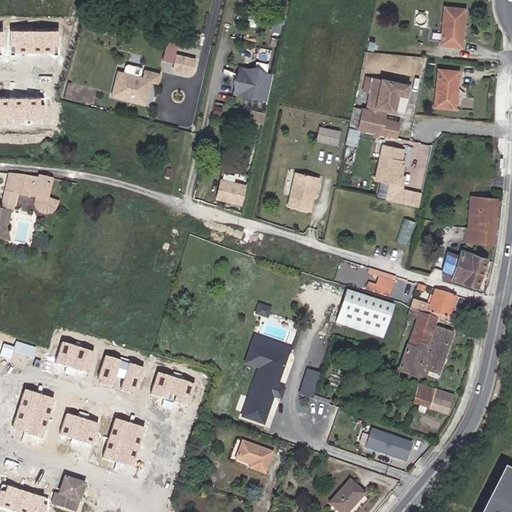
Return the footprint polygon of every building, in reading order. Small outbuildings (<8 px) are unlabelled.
[(461,47),(465,9),(446,8),(442,45),(461,47)] [(279,35),(282,24),(258,17),(255,28),(279,35)] [(172,62),(175,42),(165,40),(162,60),(172,62)] [(184,74),(188,60),(178,58),(175,72),(184,74)] [(193,76),(197,63),(188,60),(184,74),(193,76)] [(120,74),(114,97),(146,105),(152,82),(159,84),(161,76),(148,73),(146,81),(142,80),(144,72),(142,70),(130,67),(128,68),(126,76),(120,74)] [(455,109),(458,72),(439,70),(435,107),(455,109)] [(248,87),(247,94),(263,97),(264,90),(267,91),(269,83),(266,82),(267,75),(248,71),(245,86),(248,87)] [(367,92),(370,77),(363,76),(360,90),(367,92)] [(375,103),(374,108),(394,112),(397,95),(406,97),(408,85),(370,77),(365,101),(375,103)] [(406,97),(397,95),(394,112),(402,114),(406,97)] [(386,113),(354,106),(351,120),(350,127),(395,137),(399,123),(384,120),(386,113)] [(262,122),(264,112),(245,109),(243,119),(262,122)] [(322,126),(321,133),(328,134),(329,127),(322,126)] [(346,142),(357,145),(361,129),(349,127),(346,142)] [(384,146),(376,180),(403,186),(405,179),(403,178),(406,167),(403,166),(404,162),(400,161),(402,150),(384,146)] [(287,207),(309,212),(317,177),(295,172),(287,207)] [(37,178),(8,174),(4,191),(15,193),(32,197),(46,199),(51,179),(38,176),(37,178)] [(222,180),(220,187),(239,191),(240,185),(222,180)] [(242,205),(245,193),(239,191),(220,187),(217,200),(242,205)] [(401,202),(403,191),(390,188),(388,199),(397,201),(401,202)] [(0,238),(4,239),(15,193),(4,191),(0,207),(0,206),(0,238)] [(401,202),(414,204),(416,193),(403,191),(401,202)] [(478,228),(480,197),(470,196),(468,227),(478,228)] [(494,244),(497,198),(495,198),(480,197),(478,228),(478,235),(477,243),(494,244)] [(399,243),(411,245),(415,220),(404,218),(399,243)] [(464,241),(477,243),(478,235),(465,234),(464,241)] [(478,287),(487,260),(473,255),(462,252),(461,256),(457,268),(445,265),(444,275),(478,287)] [(449,252),(445,265),(457,268),(461,256),(449,252)] [(395,278),(369,269),(367,275),(394,283),(395,278)] [(386,295),(387,290),(376,286),(374,291),(386,295)] [(412,300),(410,306),(409,310),(436,319),(446,323),(455,297),(434,290),(429,306),(412,300)] [(381,338),(392,307),(346,291),(336,319),(333,318),(331,322),(381,338)] [(436,319),(409,310),(407,317),(416,320),(434,326),(436,319)] [(434,326),(416,320),(402,363),(439,375),(453,333),(434,326)] [(263,426),(291,348),(255,335),(245,363),(258,368),(241,418),(263,426)] [(298,394),(311,398),(319,372),(306,368),(298,394)] [(448,416),(454,398),(417,385),(412,403),(448,416)] [(369,427),(363,447),(405,461),(412,441),(369,427)] [(272,453),(241,441),(235,459),(247,463),(248,461),(252,462),(250,468),(265,474),(272,453)] [(511,511),(511,470),(506,467),(482,511),(511,511)] [(61,496),(57,507),(72,511),(76,511),(80,502),(77,501),(79,496),(82,497),(85,485),(81,484),(85,475),(68,469),(64,478),(66,478),(61,496)] [(346,511),(363,495),(349,481),(328,503),(337,511),(346,511)] [(51,505),(57,507),(61,496),(55,494),(51,505)]
